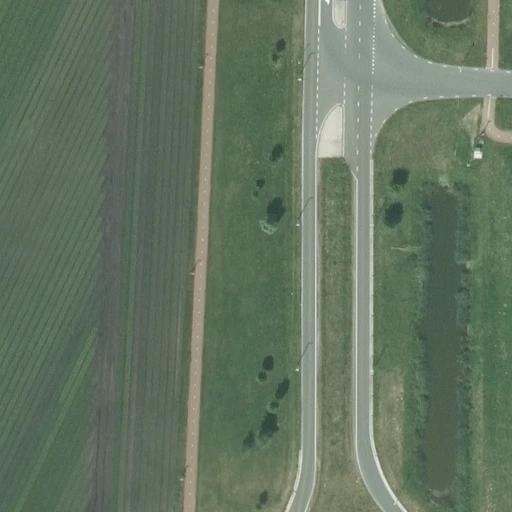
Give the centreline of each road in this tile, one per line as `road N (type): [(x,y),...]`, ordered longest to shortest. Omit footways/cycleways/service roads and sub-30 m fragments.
road 1 (unclassified): [(392,511),(374,486),(361,407),(359,76)]
road 2 (unclassified): [(312,77),(308,470),(296,511)]
road 3 (unclassified): [(511,89),(359,76)]
